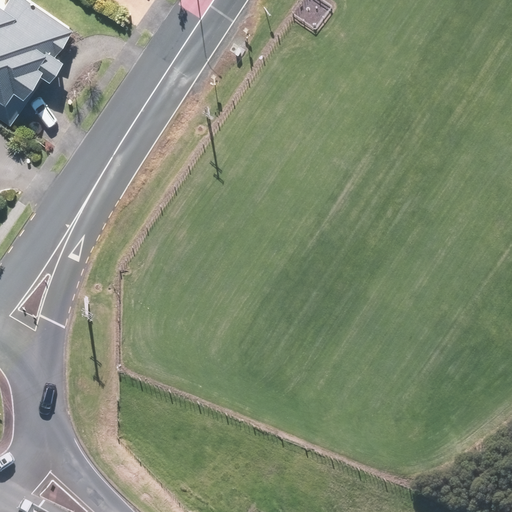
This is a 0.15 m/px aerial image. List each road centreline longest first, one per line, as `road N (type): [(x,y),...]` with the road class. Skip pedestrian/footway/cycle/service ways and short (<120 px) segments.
road 1 (secondary): [(222,0),(82,205)]
road 2 (secondary): [(82,205),(34,380)]
road 3 (secondary): [(0,300),(82,205)]
